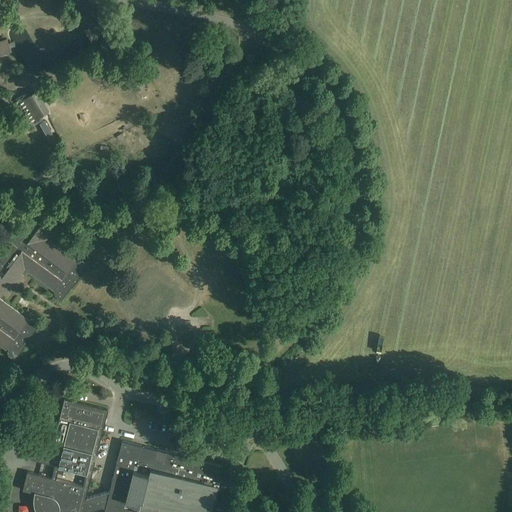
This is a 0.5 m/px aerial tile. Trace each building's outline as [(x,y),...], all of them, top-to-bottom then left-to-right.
[(35,120),(41,117),(48,113),(35,92),(23,99),(35,120)] [(34,175),(51,165),(30,127),(13,137),(34,175)] [(50,129),(39,136),(47,146),(57,139),(50,129)] [(180,131),(176,134),(182,141),(186,137),(180,131)] [(0,345),(6,350),(7,349),(9,350),(8,352),(8,354),(9,355),(8,356),(15,361),(40,323),(34,319),(33,320),(32,319),(30,320),(28,322),(28,321),(28,320),(0,299),(0,297),(2,295),(5,297),(13,286),(16,288),(24,277),(21,274),(25,269),(54,291),(55,289),(56,290),(54,292),(55,294),(55,295),(55,296),(61,301),(89,266),(82,261),(82,262),(81,261),(78,261),(77,263),(75,262),(76,261),(47,239),(50,235),(53,238),(62,226),(48,215),(40,226),(38,225),(39,224),(27,217),(21,226),(23,227),(11,242),(7,239),(0,249),(0,345)] [(175,307),(176,305),(184,297),(165,279),(164,279),(165,280),(163,282),(153,273),(152,274),(149,271),(146,274),(145,273),(123,297),(123,298),(120,301),(124,304),(123,305),(132,314),(130,316),(129,316),(148,334),(158,325),(157,324),(170,310),(166,306),(170,302),(175,307)] [(260,329),(274,311),(262,302),(262,301),(255,296),(251,301),(248,299),(238,312),(241,315),(237,320),(241,323),(246,318),(260,329)] [(210,511),(222,466),(122,441),(111,485),(113,491),(86,499),(106,418),(108,410),(64,399),(54,442),(36,437),(31,459),(55,465),(52,478),(27,472),(23,490),(37,494),(36,497),(36,499),(36,501),(36,504),(37,506),(38,509),(38,511),(39,511),(88,511),(106,507),(104,511),(210,511)]
